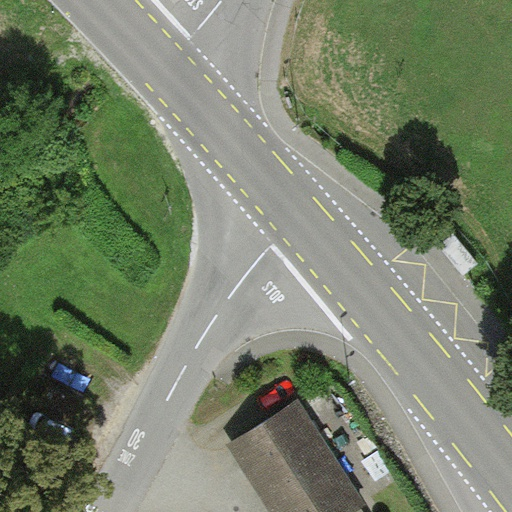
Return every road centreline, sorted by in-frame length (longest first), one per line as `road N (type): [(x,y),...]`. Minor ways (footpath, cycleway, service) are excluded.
road 1 (residential): [(300,215),(213,324),(107,511)]
road 2 (primary): [(511,471),(300,215)]
road 3 (primary): [(300,215),(167,66)]
